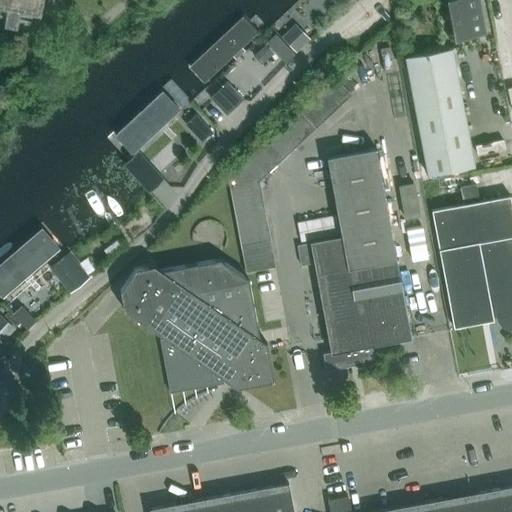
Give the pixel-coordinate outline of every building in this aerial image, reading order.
[(0,0),(6,0),(7,0),(5,14),(4,14),(3,16),(17,18),(17,16),(16,16),(19,2),(20,3),(40,6),(41,0),(0,0)] [(243,52),(290,14),(279,0),(276,0),(231,36),(243,52)] [(484,32),(478,0),(447,0),(454,37),(484,32)] [(282,38),(287,43),(297,53),(311,39),(295,24),(282,38)] [(287,43),(282,38),(277,33),(268,42),(278,52),(287,43)] [(452,48),(405,56),(427,174),(474,165),(452,48)] [(335,77),(299,111),(270,137),(255,149),(227,175),(234,209),(255,205),(263,203),(258,179),(315,129),(351,95),(335,77)] [(229,84),(212,100),(226,116),(243,100),(229,84)] [(132,149),(176,108),(163,94),(119,134),(132,149)] [(203,123),(194,131),(203,140),(212,131),(203,123)] [(310,241),(310,242),(297,244),(301,265),(314,263),(328,338),(331,351),(323,352),(327,370),(375,361),(372,346),(399,340),(411,338),(375,148),(326,158),(341,235),(310,241)] [(114,173),(65,208),(81,231),(130,196),(114,173)] [(476,184),(460,187),(463,203),(479,200),(476,184)] [(431,209),(453,326),(493,319),(493,316),(497,315),(498,317),(499,320),(499,321),(501,323),(503,325),(505,326),(506,327),(508,327),(509,324),(511,323),(511,205),(510,195),(431,209)] [(263,203),(255,205),(234,209),(245,271),(275,265),(263,203)] [(296,222),(300,241),(340,234),(336,214),(296,222)] [(40,237),(0,271),(0,282),(7,291),(53,252),(40,237)] [(118,238),(103,250),(109,258),(124,246),(118,238)] [(57,261),(77,286),(89,277),(68,252),(57,261)] [(90,255),(79,263),(87,274),(98,266),(90,255)] [(168,344),(161,346),(169,392),(229,381),(237,386),(255,382),(274,379),(267,342),(260,337),(249,278),(220,258),(161,270),(154,264),(135,268),(120,290),(123,309),(166,338),(168,344)] [(35,320),(21,306),(14,314),(27,328),(35,320)] [(292,511),(286,482),(280,483),(149,507),(149,511),(511,511),(511,484),(365,511),(350,511),(347,495),(345,495),(345,496),(327,499),(329,511),(292,511)]
